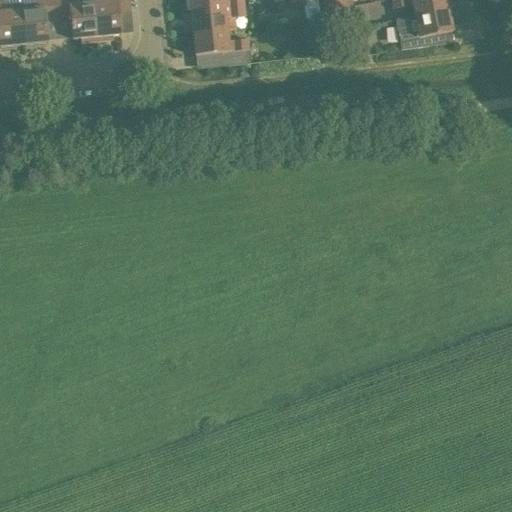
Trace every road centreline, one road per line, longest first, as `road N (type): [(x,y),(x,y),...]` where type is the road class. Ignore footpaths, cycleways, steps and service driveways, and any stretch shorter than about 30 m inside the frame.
road 1 (track): [(0,155),(511,102)]
road 2 (residential): [(146,0),(153,71),(0,87)]
